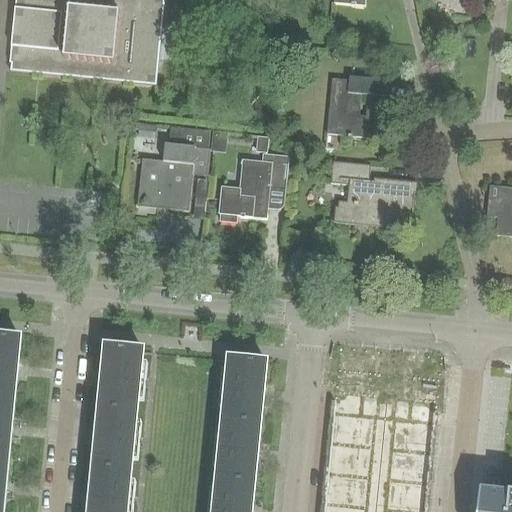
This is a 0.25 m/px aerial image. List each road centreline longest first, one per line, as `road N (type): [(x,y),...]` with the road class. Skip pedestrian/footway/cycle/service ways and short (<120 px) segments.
road 1 (residential): [(314,316),(78,292)]
road 2 (residential): [(57,511),(78,292)]
road 3 (residential): [(476,332),(474,276),(441,134)]
road 4 (residential): [(294,511),(314,316)]
road 5 (residential): [(458,511),(476,332)]
road 6 (residential): [(476,332),(314,316)]
